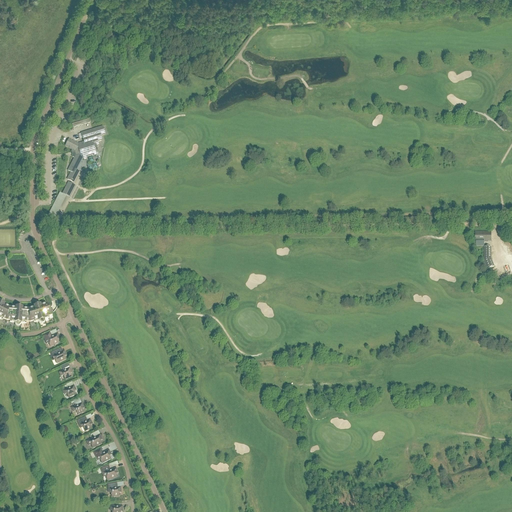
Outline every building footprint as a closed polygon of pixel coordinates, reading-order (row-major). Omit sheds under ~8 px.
[(73,127),(91,122),(90,118),(72,124),(73,127)] [(96,147),(99,146),(97,142),(102,141),(100,135),(105,133),(103,127),(81,134),(84,143),(78,145),(69,140),(65,147),(72,150),(71,152),(73,158),(74,159),(68,171),(71,173),(67,180),(74,183),(79,173),(75,171),(80,160),(86,158),(86,157),(93,155),(94,156),(96,155),(96,154),(98,154),(96,147)] [(68,183),(63,194),(70,198),(75,187),(68,183)] [(55,219),(66,196),(60,193),(48,216),(55,219)] [(485,247),(485,242),(491,242),(491,233),(475,233),(475,242),(477,242),(477,247),(485,247)] [(484,247),(484,261),(487,270),(494,267),(491,259),(491,247),(484,247)] [(0,319),(1,320),(2,318),(6,320),(11,321),(11,323),(24,324),(25,322),(30,322),(35,321),(35,323),(48,319),(47,317),(52,316),(52,314),(51,312),(51,311),(50,312),(47,305),(40,306),(40,305),(34,307),(34,308),(28,310),(22,309),(22,308),(16,308),(16,309),(10,308),(4,306),(5,305),(0,302),(0,319)] [(58,334),(51,337),(49,333),(44,336),(46,340),(45,340),(46,344),(50,342),(50,343),(52,346),(59,343),(58,340),(60,339),(58,334)] [(53,361),(55,360),(57,364),(65,360),(64,357),(66,356),(64,351),(51,357),(53,361)] [(71,377),(70,374),(72,373),(69,368),(59,373),(61,377),(63,376),(63,377),(65,380),(71,377)] [(66,395),(67,394),(68,398),(75,395),(74,392),(76,391),(74,386),(64,391),(66,395)] [(83,412),(82,410),(84,409),(81,404),(72,409),(73,412),(75,412),(76,412),(77,415),(83,412)] [(85,417),(78,421),(80,425),(82,428),(83,428),(84,428),(86,431),(91,429),(90,426),(92,425),(90,420),(87,421),(85,417)] [(89,446),(90,445),(92,449),(101,444),(100,441),(102,440),(99,436),(87,442),(89,446)] [(98,461),(100,460),(102,464),(110,459),(109,457),(111,456),(108,451),(96,457),(98,461)] [(101,469),(102,473),(104,477),(106,477),(107,476),(107,477),(108,477),(109,480),(116,477),(115,475),(118,474),(116,469),(110,471),(109,466),(101,469)] [(120,488),(117,488),(116,484),(109,485),(110,493),(112,493),(112,494),(113,497),(119,496),(119,493),(121,493),(120,488)]
